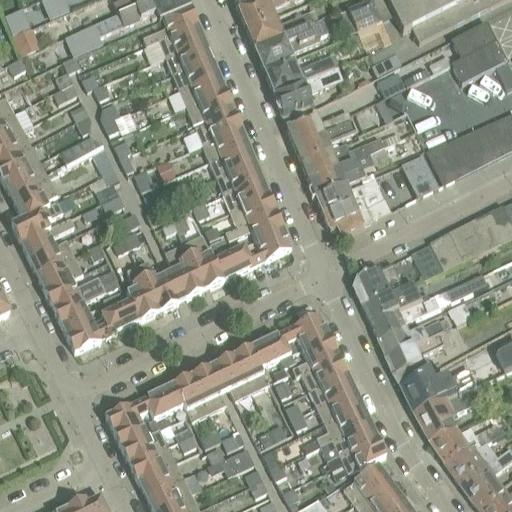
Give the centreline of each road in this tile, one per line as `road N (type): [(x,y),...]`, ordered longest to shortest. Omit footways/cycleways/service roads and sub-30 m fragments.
road 1 (unclassified): [(208,0),(322,279)]
road 2 (residential): [(322,279),(70,401)]
road 3 (unclassified): [(322,279),(408,463),(447,511)]
road 4 (unclassified): [(322,279),(511,186)]
